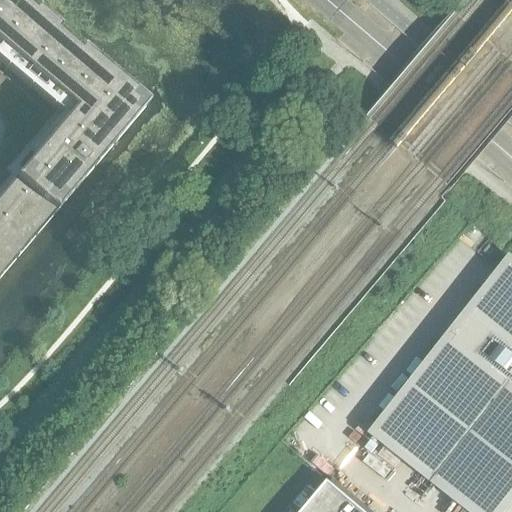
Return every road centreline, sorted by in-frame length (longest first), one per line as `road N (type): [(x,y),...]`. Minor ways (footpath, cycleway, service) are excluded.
road 1 (unknown): [(425,511),(359,456),(342,414),(446,281)]
road 2 (secondary): [(329,0),(511,160)]
